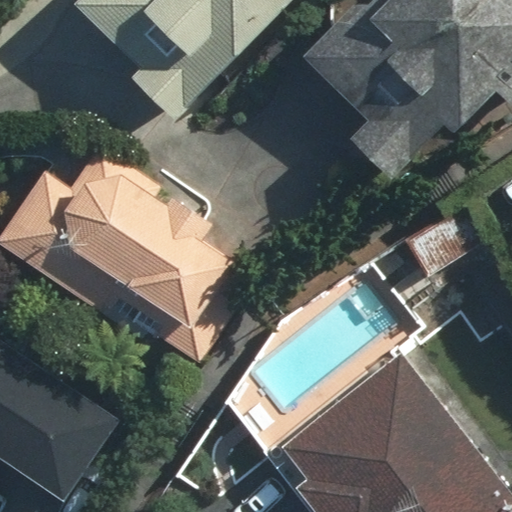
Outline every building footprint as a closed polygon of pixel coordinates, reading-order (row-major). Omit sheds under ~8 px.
[(70,0),(65,5),(133,67),(121,80),(163,118),(281,0),(70,0)] [(345,0),(291,54),(354,117),(337,134),(380,177),(434,124),(441,131),(488,85),(511,107),(511,105),(511,45),(506,39),(511,33),(511,2),(509,0),(379,0),(363,17),(346,0),(345,0)] [(91,144),(61,190),(32,171),(0,220),(0,240),(194,363),(249,276),(188,237),(202,214),(91,144)] [(0,349),(0,467),(51,502),(106,423),(0,349)] [(303,511),(511,511),(511,510),(396,353),(276,440),(303,477),(286,489),(303,511)]
